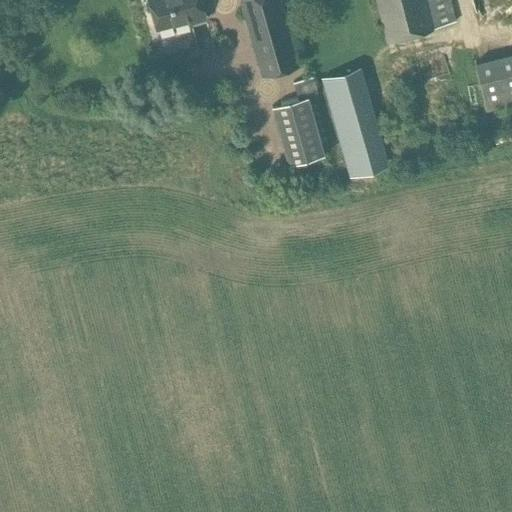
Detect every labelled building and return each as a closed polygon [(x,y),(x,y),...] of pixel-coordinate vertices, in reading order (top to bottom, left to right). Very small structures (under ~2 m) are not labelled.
[(206,20),(199,0),(147,0),(148,1),(145,5),(147,14),(152,15),(157,30),(189,21),(190,25),(206,20)] [(297,67),(277,0),(241,0),(264,77),(297,67)] [(376,0),(388,41),(453,23),(446,0),(376,0)] [(511,0),(473,0),(481,29),(511,20),(511,0)] [(511,51),(475,59),(485,108),(511,102),(511,51)] [(357,67),(322,77),(328,96),(363,86),(357,67)] [(325,157),(307,98),(273,108),(290,167),(325,157)] [(373,124),(339,134),(350,173),(385,163),(373,124)]
